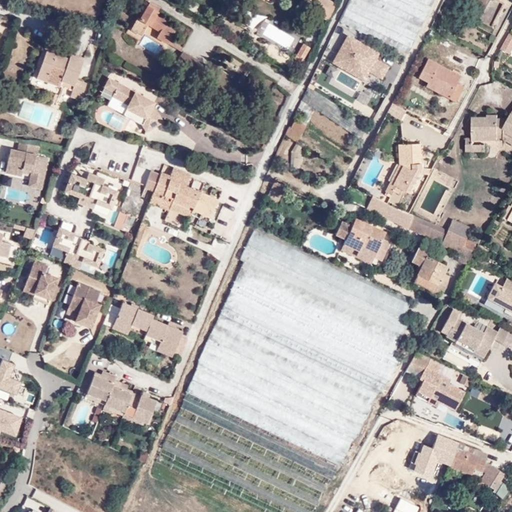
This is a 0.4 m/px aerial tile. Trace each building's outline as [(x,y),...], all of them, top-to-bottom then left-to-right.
[(337,3),(330,0),(323,0),(322,4),(317,13),(331,20),(337,3)] [(409,54),(434,0),(352,0),(342,22),(409,54)] [(156,2),(153,7),(159,11),(158,14),(160,15),(165,7),(156,2)] [(144,43),(149,35),(153,27),(160,32),(158,34),(171,42),(177,32),(168,26),(170,21),(160,15),(158,14),(159,11),(153,7),(150,6),(143,18),(140,17),(130,34),(142,41),(144,43)] [(404,64),(339,23),(326,53),(390,93),(404,64)] [(511,35),(508,34),(500,49),(510,55),(511,50),(511,35)] [(305,44),(299,55),(306,58),(312,47),(305,44)] [(73,97),(83,101),(90,84),(85,82),(82,88),(78,85),(80,80),(88,61),(74,55),(72,59),(51,51),(41,77),(75,91),(73,97)] [(306,58),(299,55),(297,58),(298,59),(296,63),(302,65),(306,58)] [(434,57),(424,76),(435,82),(447,89),(450,87),(457,91),(453,98),(460,102),(469,88),(461,83),(463,79),(455,75),(457,69),(434,57)] [(323,58),(311,85),(375,120),(388,95),(323,58)] [(463,79),(465,74),(457,69),(455,75),(463,79)] [(243,90),(242,71),(221,72),(222,91),(243,90)] [(126,109),(145,119),(142,125),(146,132),(162,123),(152,106),(154,103),(109,79),(103,88),(114,94),(111,97),(128,105),(126,109)] [(447,89),(435,82),(432,87),(453,98),(457,91),(450,87),(447,89)] [(368,127),(310,87),(305,99),(361,139),(368,127)] [(389,112),(403,119),(408,109),(395,102),(389,112)] [(145,119),(126,109),(122,116),(142,125),(145,119)] [(491,113),(476,113),(476,126),(477,134),(488,134),(500,134),(500,131),(508,131),(507,136),(511,138),(511,116),(509,118),(505,119),(502,118),(502,110),(492,110),(491,113)] [(297,121),(294,128),(303,132),(306,126),(297,121)] [(477,134),(476,126),(467,127),(469,142),(488,142),(488,134),(477,134)] [(300,139),(303,132),(294,128),(292,127),(289,134),(300,139)] [(35,152),(37,143),(18,140),(16,149),(9,148),(4,171),(21,175),(23,168),(31,170),(28,184),(39,186),(46,154),(35,152)] [(423,170),(423,143),(398,145),(398,165),(391,182),(411,192),(423,170)] [(191,216),(194,210),(211,217),(218,200),(187,187),(191,176),(173,168),(170,176),(161,172),(150,202),(170,210),(172,208),(191,216)] [(85,177),(70,172),(64,189),(79,194),(77,200),(85,203),(94,181),(97,173),(87,170),(85,177)] [(150,171),(144,188),(153,192),(160,174),(150,171)] [(105,176),(97,173),(94,181),(85,203),(92,206),(93,206),(95,201),(110,206),(117,189),(102,184),(105,176)] [(290,186),(276,179),(272,188),(287,194),(290,186)] [(408,205),(400,202),(398,206),(407,210),(408,205)] [(398,207),(394,216),(393,217),(407,223),(411,213),(398,207)] [(194,210),(191,216),(208,223),(211,217),(194,210)] [(122,230),(128,216),(119,212),(113,227),(122,230)] [(47,224),(50,216),(41,213),(39,221),(47,224)] [(418,228),(422,218),(411,213),(407,223),(418,228)] [(471,226),(453,217),(447,228),(465,236),(471,226)] [(358,251),(361,246),(376,253),(386,232),(357,218),(344,245),(358,251)] [(418,228),(443,239),(447,230),(422,218),(418,228)] [(63,221),(61,227),(72,231),(74,225),(63,221)] [(139,259),(142,252),(145,244),(152,226),(142,222),(129,255),(139,259)] [(69,266),(80,237),(73,234),(58,228),(52,245),(49,255),(61,262),(69,266)] [(464,238),(447,230),(443,239),(442,243),(459,251),(455,261),(462,264),(467,255),(475,241),(465,236),(464,238)] [(378,290),(253,231),(240,257),(244,260),(235,279),(391,357),(405,326),(400,324),(411,299),(380,285),(378,290)] [(0,237),(0,236),(0,235),(0,255),(6,257),(9,245),(0,243),(0,237)] [(80,237),(69,266),(77,270),(81,260),(96,266),(102,249),(88,244),(89,241),(80,237)] [(358,251),(373,259),(376,253),(361,246),(358,251)] [(412,248),(406,261),(413,265),(416,260),(419,261),(421,257),(423,253),(412,248)] [(413,275),(432,284),(441,288),(446,278),(438,274),(441,267),(421,257),(419,261),(416,267),(413,265),(407,277),(411,279),(413,275)] [(32,293),(48,298),(56,277),(43,273),(45,266),(32,261),(24,283),(34,287),(32,293)] [(441,267),(438,274),(446,278),(450,269),(442,265),(441,267)] [(429,290),(432,284),(413,275),(411,279),(409,281),(429,290)] [(511,280),(507,277),(502,286),(495,282),(487,296),(506,306),(504,310),(511,315),(511,280)] [(396,362),(236,282),(225,303),(387,381),(396,362)] [(24,283),(22,289),(32,293),(34,287),(24,283)] [(67,309),(78,313),(76,319),(91,325),(99,305),(94,303),(99,293),(76,284),(67,309)] [(31,298),(46,303),(48,298),(32,293),(31,298)] [(412,313),(430,323),(438,309),(420,299),(412,313)] [(154,312),(156,307),(142,300),(140,306),(154,312)] [(222,309),(383,390),(387,381),(225,303),(222,309)] [(113,324),(128,330),(130,326),(146,332),(145,335),(160,341),(157,347),(156,351),(172,359),(174,354),(182,358),(188,343),(180,339),(182,333),(151,320),(152,317),(122,304),(113,324)] [(78,313),(67,309),(64,315),(76,319),(78,313)] [(376,395),(218,316),(198,356),(355,434),(376,395)] [(449,336),(487,357),(495,342),(500,331),(498,330),(489,324),(486,331),(459,316),(449,336)] [(128,330),(113,324),(111,329),(126,335),(128,330)] [(500,331),(495,342),(502,346),(511,330),(501,324),(498,330),(500,331)] [(130,326),(128,330),(144,337),(145,335),(146,332),(130,326)] [(511,330),(502,346),(511,351),(511,349),(511,330)] [(144,337),(142,340),(157,347),(160,341),(145,335),(144,337)] [(426,367),(430,359),(415,352),(406,370),(420,378),(426,367)] [(16,365),(3,360),(0,367),(0,389),(17,396),(23,382),(11,377),(16,365)] [(351,438),(198,363),(179,400),(332,476),(351,438)] [(426,367),(420,378),(425,380),(416,396),(440,409),(443,404),(457,411),(467,393),(451,385),(453,381),(426,367)] [(126,415),(128,411),(149,420),(151,416),(156,417),(162,404),(120,386),(121,383),(116,381),(117,378),(109,374),(106,379),(94,374),(86,393),(107,402),(105,407),(126,415)] [(107,402),(86,393),(84,398),(105,407),(107,402)] [(170,424),(317,499),(326,478),(179,405),(170,424)] [(113,413),(124,418),(126,415),(105,407),(103,413),(111,416),(113,413)] [(24,418),(0,408),(0,432),(16,438),(24,418)] [(128,411),(126,415),(147,425),(149,420),(128,411)] [(310,511),(317,499),(170,424),(160,446),(295,511),(310,511)] [(446,463),(455,442),(437,434),(432,446),(424,443),(420,452),(415,451),(410,464),(415,465),(412,471),(438,482),(440,478),(436,477),(442,461),(446,463)] [(463,445),(455,442),(446,463),(469,472),(474,474),(475,469),(482,472),(488,453),(463,445)] [(288,511),(160,449),(149,472),(234,511),(288,511)] [(139,460),(147,463),(151,453),(143,450),(139,460)] [(469,472),(446,463),(445,466),(468,475),(469,472)] [(490,468),(482,479),(483,480),(485,482),(484,483),(490,487),(491,486),(493,487),(501,475),(490,468)] [(505,477),(501,475),(493,487),(496,489),(505,477)] [(416,511),(419,508),(400,498),(393,511),(416,511)]
